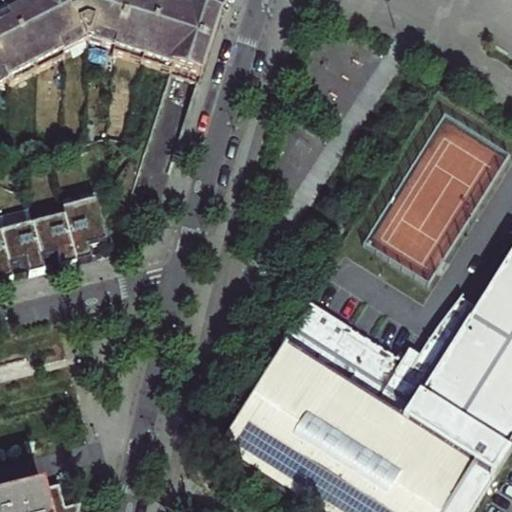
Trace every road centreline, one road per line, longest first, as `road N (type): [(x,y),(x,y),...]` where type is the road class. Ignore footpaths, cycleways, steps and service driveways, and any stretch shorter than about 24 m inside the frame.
road 1 (residential): [(261,0),(184,272)]
road 2 (residential): [(184,272),(125,511)]
road 3 (residential): [(184,272),(0,319)]
